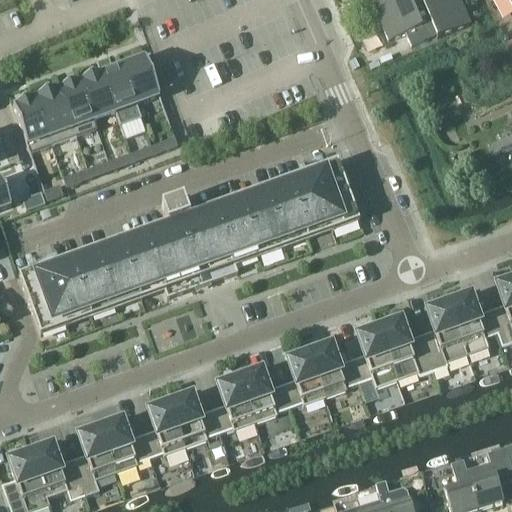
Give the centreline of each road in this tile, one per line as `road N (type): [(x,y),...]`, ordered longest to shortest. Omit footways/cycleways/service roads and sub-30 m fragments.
road 1 (residential): [(0,425),(415,278)]
road 2 (residential): [(415,278),(298,0)]
road 3 (residential): [(0,48),(113,0)]
